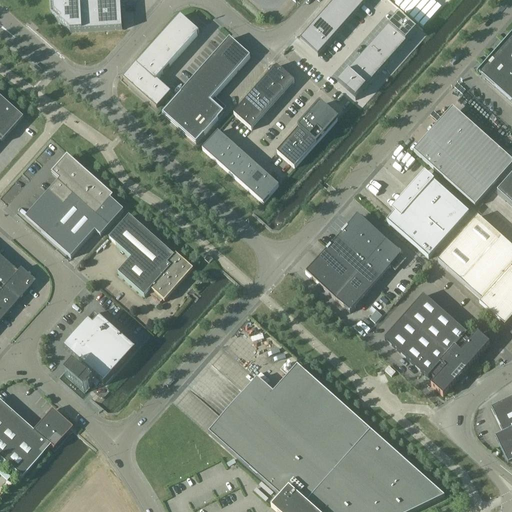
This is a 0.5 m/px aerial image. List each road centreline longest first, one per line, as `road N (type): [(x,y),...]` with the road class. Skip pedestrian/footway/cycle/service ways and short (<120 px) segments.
road 1 (unclassified): [(281,260),(511,2)]
road 2 (unclassified): [(281,260),(86,92)]
road 3 (unclassified): [(116,444),(281,260)]
road 4 (unclassified): [(317,0),(286,34),(260,41),(208,0)]
road 5 (unclassified): [(511,369),(470,397),(458,419),(458,432),(489,467)]
road 6 (unclassified): [(116,444),(13,358)]
road 7 (unclassified): [(174,0),(86,92)]
